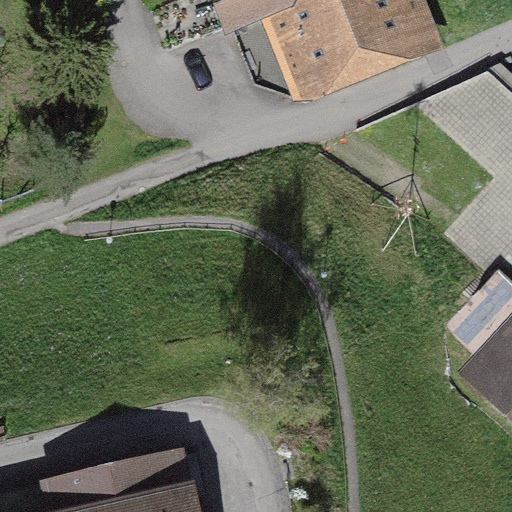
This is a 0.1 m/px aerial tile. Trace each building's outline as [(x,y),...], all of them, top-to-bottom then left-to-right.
[(42,0),(50,20),(95,3),(94,0),(42,0)] [(410,40),(393,0),(179,0),(150,12),(166,53),(281,6),(310,80),(410,40)] [(511,97),(483,70),(417,99),(511,189),(511,193),(488,219),(511,241),(511,325),(467,373),(511,414),(511,97)] [(43,141),(77,144),(83,85),(50,81),(43,141)] [(52,511),(189,511),(177,458),(47,488),(52,511)]
